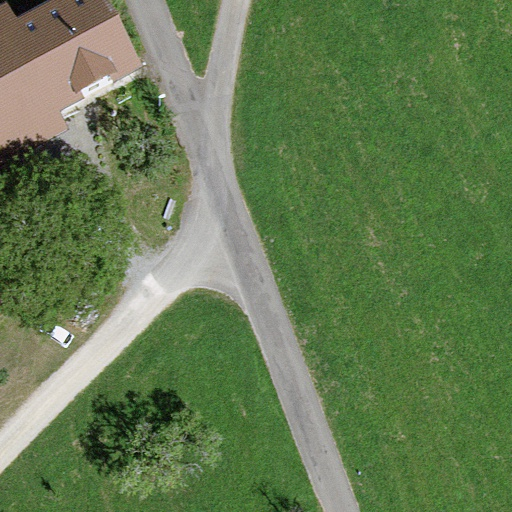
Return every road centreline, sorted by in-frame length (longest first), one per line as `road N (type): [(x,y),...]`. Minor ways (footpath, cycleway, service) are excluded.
road 1 (residential): [(202,162),(333,511)]
road 2 (track): [(0,464),(173,275),(232,236)]
road 3 (residential): [(136,0),(202,162)]
road 4 (residential): [(235,0),(202,162)]
